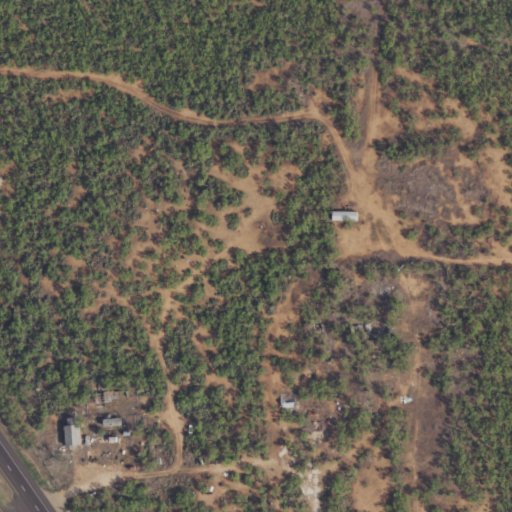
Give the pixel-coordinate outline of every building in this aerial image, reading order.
[(360,218),(359,209),(333,212),(334,221),(360,218)] [(381,325),(366,325),(366,341),(392,340),(392,329),(381,329),(381,325)] [(123,417),(105,419),(106,428),(124,425),(123,417)] [(82,447),(82,424),(67,424),(67,447),(82,447)] [(111,450),(111,438),(97,438),(97,450),(111,450)]
